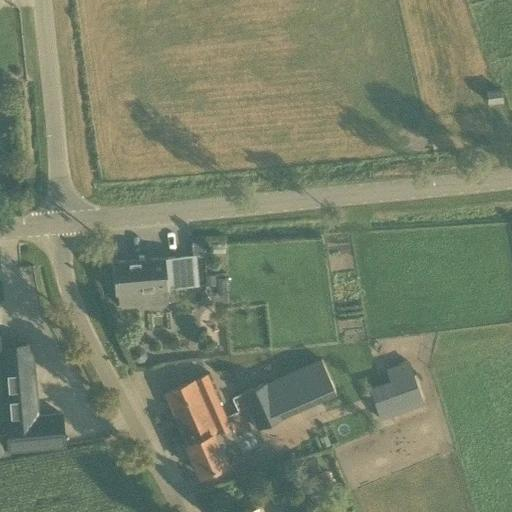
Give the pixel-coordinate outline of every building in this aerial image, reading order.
[(488,102),(502,100),(501,90),(487,92),(488,102)] [(187,295),(187,287),(199,286),(196,255),(114,261),(116,293),(118,293),(120,307),(166,303),(165,288),(174,287),(175,295),(187,295)] [(225,278),(215,279),(216,294),(226,293),(225,278)] [(380,420),(423,404),(408,361),(384,370),(388,381),(369,388),(380,420)] [(326,386),(318,367),(278,383),(277,380),(268,384),(267,381),(240,393),(256,430),(283,418),(281,413),(289,409),(290,410),(311,401),(307,393),(326,386)] [(37,416),(33,369),(1,372),(8,451),(64,446),(61,414),(37,416)] [(183,434),(226,415),(208,373),(165,393),(183,434)] [(201,477),(203,476),(202,474),(226,464),(215,435),(228,430),(227,427),(231,426),(226,415),(183,434),(201,477)] [(333,494),(325,471),(305,479),(312,501),(333,494)]
